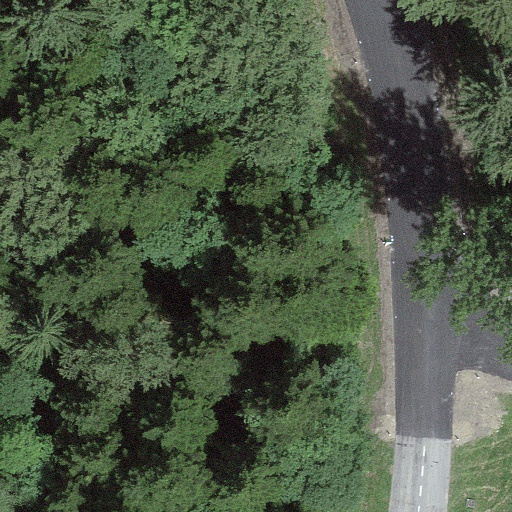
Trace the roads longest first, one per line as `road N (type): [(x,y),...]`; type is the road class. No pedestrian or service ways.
road 1 (tertiary): [(434,306),(424,118),(391,0)]
road 2 (tertiary): [(422,511),(434,306)]
